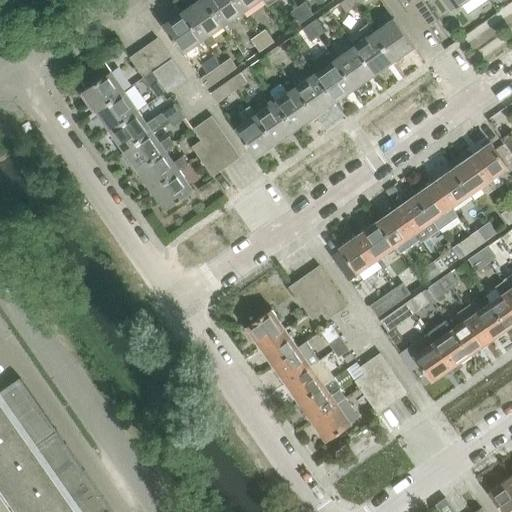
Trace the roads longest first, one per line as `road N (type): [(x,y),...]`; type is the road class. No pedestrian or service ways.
road 1 (residential): [(179,300),(511,70)]
road 2 (tertiary): [(162,511),(0,278)]
road 3 (residential): [(179,300),(19,68)]
road 4 (residential): [(325,511),(179,300)]
road 5 (residential): [(379,511),(511,420)]
road 6 (residential): [(19,68),(120,0)]
